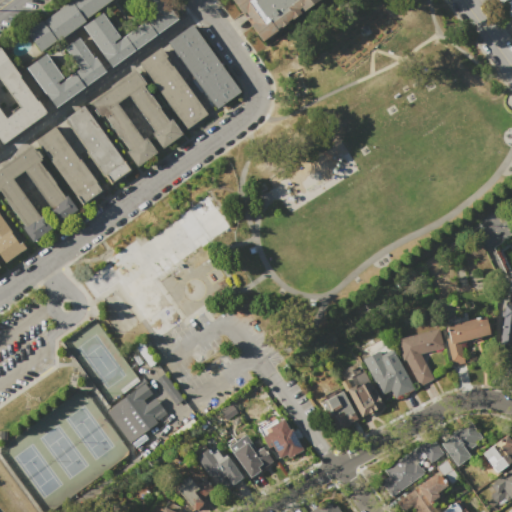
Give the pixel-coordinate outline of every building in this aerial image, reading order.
[(23,31),(41,19),(43,21),(71,1),(70,0),(109,0),(37,51),(23,31)] [(162,0),(176,19),(110,67),(81,26),(100,12),(119,38),(152,15),(141,0),(162,0)] [(230,0),(312,0),(258,39),(230,0)] [(498,0),(511,0),(511,14),(510,16),(498,0)] [(166,42),(191,24),(238,91),(213,109),(166,42)] [(25,67),(44,53),(63,79),(78,68),(63,47),(79,36),(104,71),(53,107),(25,67)] [(207,113),(185,129),(137,63),(160,47),(207,113)] [(0,142),(0,48),(46,112),(1,144),(0,142)] [(94,99),(135,69),(146,84),(143,86),(167,121),(171,119),(181,134),(161,149),(150,132),(153,130),(128,95),(117,102),(143,138),(146,136),(157,152),(136,166),(125,151),(129,148),(94,99)] [(63,118),(83,104),(130,170),(110,184),(63,118)] [(34,140),(55,125),(101,190),(80,205),(34,140)] [(0,166),(30,145),(34,150),(36,149),(42,156),(37,159),(64,196),(66,195),(76,209),(58,222),(22,171),(12,179),(38,217),(41,215),(50,228),(30,242),(18,227),(23,224),(0,192),(0,166)] [(2,262),(0,259),(0,213),(20,242),(22,241),(25,245),(2,262)] [(509,292),(511,292),(511,346),(498,345),(503,303),(507,304),(509,292)] [(445,327),(485,315),(491,335),(460,344),(465,361),(453,365),(445,339),(448,338),(445,327)] [(402,358),(397,338),(438,328),(443,348),(420,353),(434,378),(419,386),(411,370),(405,360),(402,360),(402,358)] [(367,370),(384,361),(386,365),(397,359),(413,388),(394,399),(390,391),(381,396),(367,370)] [(143,378),(146,383),(144,385),(165,414),(155,420),(156,422),(127,442),(106,412),(112,408),(110,406),(133,390),(131,387),(139,381),(143,378)] [(347,394),(367,382),(381,407),(360,419),(347,394)] [(356,419),(336,430),(320,403),(339,392),(340,391),(356,419)] [(279,462),(264,434),(270,430),(267,426),(282,418),(288,429),(289,428),(302,450),(279,462)] [(469,418),(483,439),(467,450),(471,456),(456,467),(439,444),(452,434),(450,431),(469,418)] [(224,445),(243,432),(256,449),(260,446),(272,462),(249,479),(224,445)] [(511,460),(494,473),(480,453),(506,435),(511,441),(511,440),(511,460)] [(391,497),(380,481),(388,476),(384,470),(429,438),(441,455),(430,463),(426,457),(422,459),(420,455),(417,457),(419,461),(416,464),(419,468),(421,467),(424,471),(412,480),(413,481),(391,497)] [(242,477),(231,485),(225,476),(223,478),(225,481),(217,487),(195,456),(206,448),(207,450),(209,449),(211,452),(216,449),(221,456),(225,454),(242,477)] [(511,496),(506,501),(504,497),(497,502),(494,501),(490,497),(491,493),(494,491),(490,485),(511,468),(511,496)] [(402,511),(395,502),(436,473),(445,485),(435,492),(439,498),(431,503),(435,509),(430,511),(414,511),(410,506),(402,511)] [(191,511),(174,488),(182,482),(180,480),(184,478),(185,480),(189,477),(196,486),(203,481),(214,496),(191,511)] [(175,511),(178,506),(164,500),(158,511),(175,511)] [(308,511),(320,503),(322,506),(327,502),(332,508),(334,506),(338,511),(308,511)] [(440,511),(454,502),(460,511),(458,511),(440,511)]
